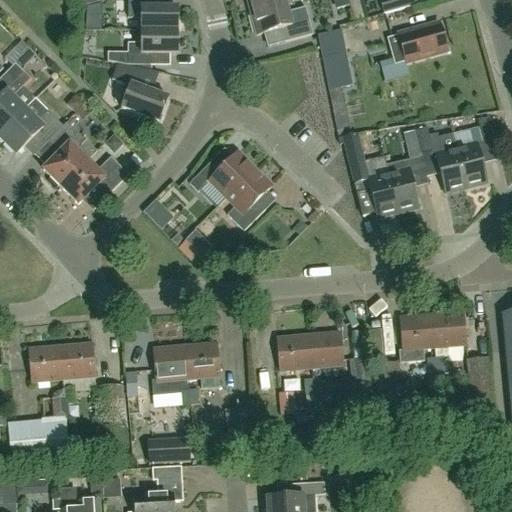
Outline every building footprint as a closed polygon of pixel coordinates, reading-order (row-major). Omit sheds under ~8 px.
[(126,0),(127,19),(137,19),(140,23),(140,32),(176,32),(177,9),(151,9),(150,0),(126,0)] [(246,0),(249,12),(284,2),(283,0),(246,0)] [(363,6),(361,0),(352,0),(354,8),(363,6)] [(379,0),(383,16),(414,7),(411,0),(379,0)] [(249,12),(256,37),(280,30),(284,44),(312,36),(305,9),(287,14),(284,2),(249,12)] [(408,76),(405,64),(446,52),(439,25),(386,40),(392,61),(379,64),(385,83),(408,76)] [(317,36),(337,139),(350,137),(335,57),(347,54),(342,31),(317,36)] [(127,67),(151,67),(169,67),(169,55),(176,55),(176,32),(140,32),(140,42),(137,45),(127,45),(127,54),(107,54),(107,64),(127,67)] [(0,135),(24,111),(12,99),(22,88),(16,82),(24,75),(14,65),(0,80),(0,135)] [(146,72),(117,66),(111,81),(124,86),(121,95),(126,97),(121,110),(158,124),(167,99),(140,89),(146,72)] [(45,145),(49,141),(62,128),(47,113),(36,124),(24,111),(0,135),(0,140),(16,156),(36,136),(45,145)] [(42,171),(60,189),(86,162),(87,162),(96,153),(66,124),(62,128),(49,141),(61,152),(42,171)] [(415,133),(420,156),(432,153),(426,130),(415,133)] [(387,176),(376,179),(375,171),(365,173),(358,142),(343,145),(353,186),(366,182),(376,220),(397,215),(387,176)] [(455,152),(465,191),(486,185),(476,147),(455,152)] [(465,191),(455,152),(434,157),(444,196),(465,191)] [(222,169),(214,160),(189,186),(197,194),(208,183),(225,200),(254,171),(237,154),(222,169)] [(388,176),(387,176),(397,215),(418,210),(410,179),(424,175),(420,156),(385,165),(388,176)] [(107,198),(128,177),(110,159),(97,172),(87,162),(86,162),(60,189),(77,207),(96,188),(107,198)] [(243,233),(265,211),(257,203),(271,188),(254,171),(225,200),(242,217),(234,225),(243,233)] [(125,180),(113,194),(120,200),(132,186),(125,180)] [(185,254),(196,264),(204,257),(193,246),(185,254)] [(381,347),(388,347),(386,310),(379,310),(381,347)] [(434,350),(466,348),(464,314),(431,317),(434,350)] [(511,433),(511,316),(500,318),(511,434),(511,433)] [(398,320),(401,352),(398,352),(399,365),(424,363),(423,351),(434,350),(431,317),(398,320)] [(311,381),(313,397),(314,397),(316,417),(324,416),(321,383),(343,381),(339,335),(307,338),(310,372),(311,372),(312,381),(311,381)] [(310,372),(307,338),(275,340),(278,375),(310,372)] [(187,383),(203,381),(204,391),(220,390),(219,379),(216,345),(183,349),(187,383)] [(90,346),(58,349),(61,383),(61,384),(94,382),(94,380),(90,346)] [(61,383),(58,349),(26,352),(29,386),(61,383)] [(155,386),(156,386),(157,393),(171,392),(170,384),(187,383),(183,349),(151,352),(155,386)] [(436,376),(434,360),(426,361),(427,377),(436,376)] [(436,376),(445,375),(443,360),(434,360),(436,376)] [(465,362),(470,409),(492,407),(487,360),(465,362)] [(368,378),(367,362),(354,363),(355,379),(350,379),(353,427),(376,425),(373,377),(368,378)] [(401,405),(398,365),(373,367),(376,407),(401,405)] [(313,397),(311,381),(303,382),(305,398),(313,397)] [(123,386),(94,389),(94,392),(99,451),(102,451),(103,457),(103,459),(127,457),(127,456),(126,448),(127,448),(123,386)] [(189,408),(198,407),(197,391),(188,392),(189,408)] [(62,392),(55,393),(57,419),(40,421),(40,423),(6,426),(10,467),(68,462),(64,424),(65,423),(62,392)] [(189,408),(188,392),(179,393),(181,409),(189,408)] [(239,431),(252,430),(250,409),(224,411),(226,436),(239,435),(239,431)] [(192,461),(191,450),(191,437),(145,439),(145,454),(146,463),(192,461)] [(151,470),(152,483),(156,482),(157,495),(133,497),(134,511),(174,511),(173,503),(184,502),(181,479),(179,479),(178,468),(151,470)] [(265,500),(265,511),(315,511),(314,498),(325,497),(324,485),(295,487),(295,499),(265,500)] [(60,511),(99,511),(99,501),(76,503),(76,510),(60,511)]
